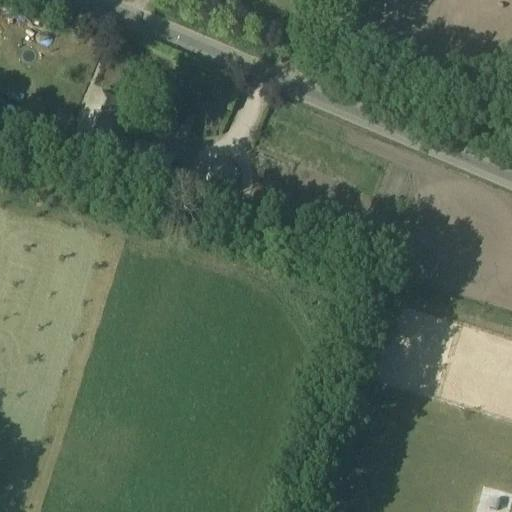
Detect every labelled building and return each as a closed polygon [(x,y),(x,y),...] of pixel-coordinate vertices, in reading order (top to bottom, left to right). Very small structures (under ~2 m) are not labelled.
[(123,110),(92,96),(74,139),(106,152),(123,110)] [(174,129),(186,135),(194,118),(181,112),(174,129)] [(0,133),(16,141),(23,124),(0,113),(0,133)] [(136,145),(126,172),(164,186),(174,159),(136,145)] [(226,162),(204,169),(205,192),(227,199),(240,180),(226,162)]
